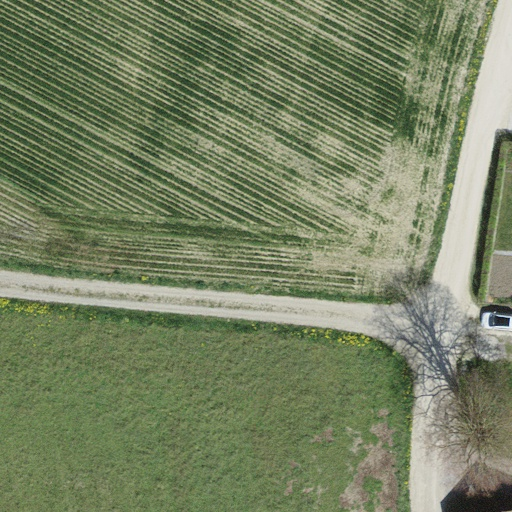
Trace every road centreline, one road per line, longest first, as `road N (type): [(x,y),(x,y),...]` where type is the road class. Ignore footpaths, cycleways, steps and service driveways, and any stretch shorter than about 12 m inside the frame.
road 1 (track): [(419,511),(432,330),(505,0)]
road 2 (track): [(511,335),(0,282)]
